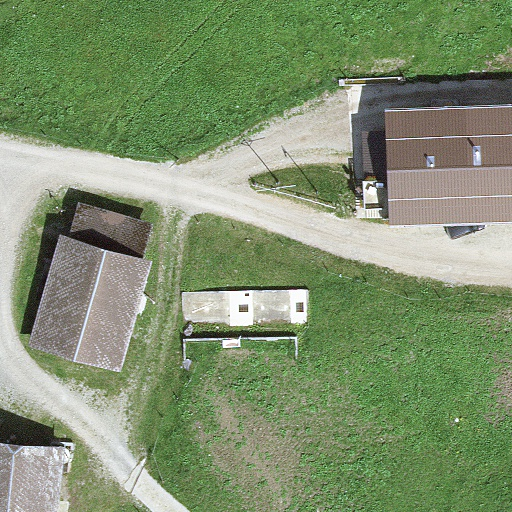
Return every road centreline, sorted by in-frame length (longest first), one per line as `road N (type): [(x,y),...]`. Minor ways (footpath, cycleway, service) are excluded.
road 1 (track): [(0,151),(355,239),(511,262)]
road 2 (track): [(0,335),(17,369),(177,511)]
